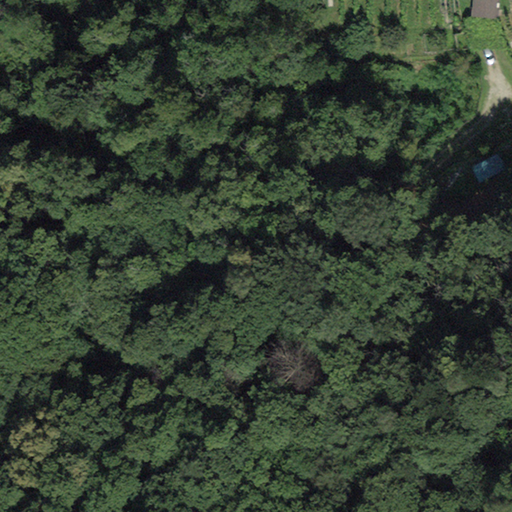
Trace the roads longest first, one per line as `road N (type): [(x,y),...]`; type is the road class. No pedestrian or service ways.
road 1 (track): [(273,511),(362,312),(424,235),(511,176)]
road 2 (track): [(389,279),(423,173),(491,99),(483,36)]
